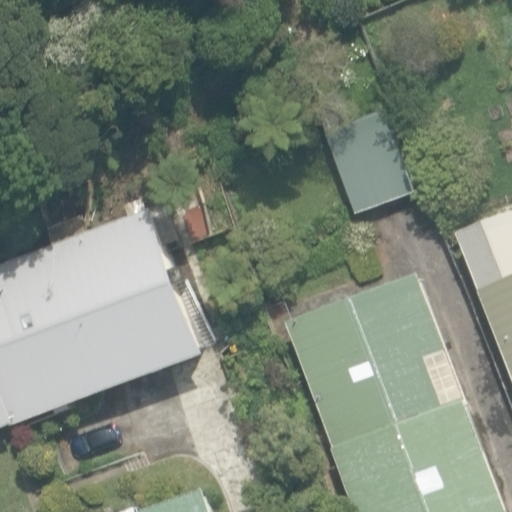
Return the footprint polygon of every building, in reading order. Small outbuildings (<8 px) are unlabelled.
[(332,129),(357,202),(415,182),(388,107),(353,119),(341,88),(318,96),(330,129),(332,129)] [(0,265),(0,426),(155,371),(214,350),(163,207),(155,210),(0,265)] [(292,317),(362,511),(511,511),(511,508),(426,269),(292,317)] [(511,278),(490,287),(511,346),(511,278)] [(136,511),(221,511),(212,485),(155,505),(136,511)]
